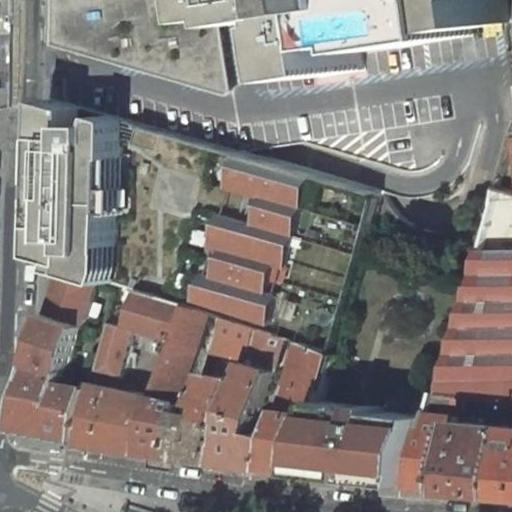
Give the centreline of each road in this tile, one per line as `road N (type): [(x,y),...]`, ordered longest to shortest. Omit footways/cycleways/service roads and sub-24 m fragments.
road 1 (unclassified): [(0,402),(17,0)]
road 2 (unclassified): [(251,501),(0,451)]
